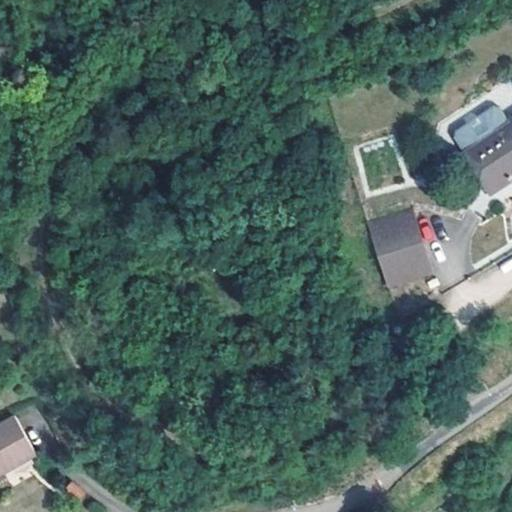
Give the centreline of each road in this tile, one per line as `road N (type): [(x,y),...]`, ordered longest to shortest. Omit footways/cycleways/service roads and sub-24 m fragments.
road 1 (track): [(436,335),(337,417),(294,436),(213,445),(151,425),(96,382),(67,344),(42,282),(40,226),(58,157),(81,118),(175,69),(399,0)]
road 2 (residential): [(511,384),(352,498),(318,511)]
